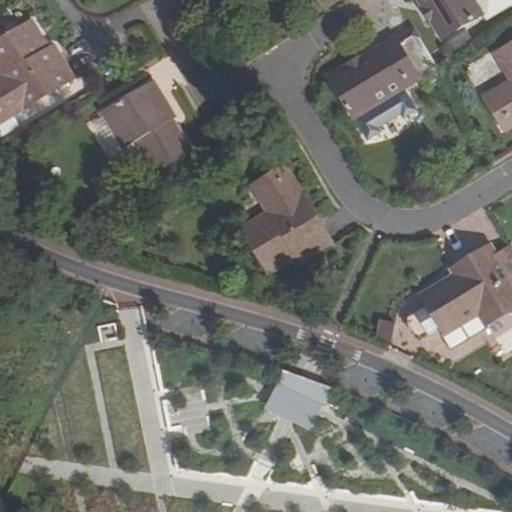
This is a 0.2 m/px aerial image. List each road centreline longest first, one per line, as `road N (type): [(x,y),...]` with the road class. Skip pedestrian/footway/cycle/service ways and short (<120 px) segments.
road 1 (residential): [(0,233),(424,385),(511,436)]
road 2 (residential): [(268,65),(332,176),(352,202),(380,219),(440,215),(511,174)]
road 3 (residential): [(268,65),(205,101),(148,8)]
road 4 (residential): [(366,0),(268,65)]
